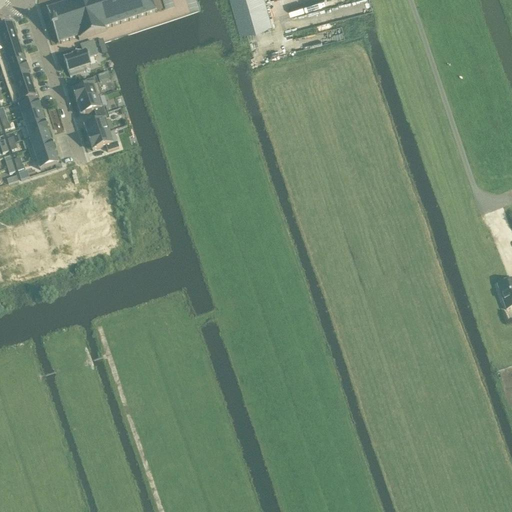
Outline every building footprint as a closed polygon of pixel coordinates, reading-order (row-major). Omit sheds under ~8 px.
[(53,33),(58,46),(60,45),(61,46),(61,45),(69,42),(69,43),(70,43),(70,42),(78,39),(78,42),(105,34),(104,31),(112,28),(112,29),(113,29),(112,28),(120,25),(120,26),(121,26),(121,25),(129,22),(129,23),(130,23),(130,22),(137,20),(138,20),(138,19),(146,17),(146,18),(147,17),(155,14),(156,13),(155,13),(152,5),(153,5),(153,4),(152,5),(150,0),(64,0),(66,5),(58,8),(58,7),(57,7),(58,8),(50,11),(50,10),(49,10),(49,11),(46,12),(51,25),(50,25),(50,26),(51,26),(53,32),(52,33),(53,33)] [(333,7),(333,8),(339,26),(351,22),(345,3),(333,7)] [(328,31),(339,27),(339,26),(333,8),(322,12),(328,31)] [(295,19),(295,20),(301,38),(312,34),(306,15),(295,19)] [(301,39),(301,38),(295,20),(284,24),(290,43),(301,39)] [(12,26),(0,29),(0,43),(16,39),(12,26)] [(257,32),(262,50),(274,46),(268,27),(256,30),(257,32)] [(262,50),(257,32),(245,36),(251,55),(263,51),(262,50)] [(16,39),(0,43),(0,57),(20,50),(16,39)] [(108,55),(104,44),(104,41),(98,43),(103,56),(106,55),(108,55)] [(69,76),(70,80),(84,75),(83,71),(90,69),(88,61),(98,58),(93,44),(80,48),(83,56),(80,57),(79,56),(72,58),(72,59),(63,62),(68,76),(69,76)] [(20,50),(0,57),(0,68),(1,70),(24,62),(20,50)] [(24,62),(1,70),(5,82),(28,74),(24,62)] [(28,74),(5,82),(9,94),(32,86),(28,74)] [(86,90),(73,94),(77,106),(99,98),(99,99),(101,98),(95,80),(84,84),(86,90)] [(32,86),(9,94),(13,107),(36,99),(32,86)] [(99,98),(77,106),(80,118),(94,113),(96,119),(107,115),(105,109),(103,110),(99,99),(99,98)] [(37,103),(19,109),(22,120),(41,114),(37,103)] [(41,114),(22,120),(26,131),(44,125),(41,114)] [(97,125),(84,129),(88,141),(108,134),(104,123),(109,121),(107,115),(96,119),(97,125)] [(44,125),(26,131),(29,140),(29,141),(47,135),(44,125)] [(108,134),(88,141),(92,153),(105,148),(107,154),(119,150),(117,145),(112,146),(108,134)] [(29,140),(27,141),(30,151),(30,152),(51,145),(47,135),(29,141),(29,140)] [(30,151),(28,152),(32,163),(36,162),(36,161),(54,155),(51,145),(30,152),(30,151)] [(54,155),(36,161),(36,162),(39,172),(58,166),(54,155)] [(511,281),(497,287),(506,311),(511,309),(511,281)]
